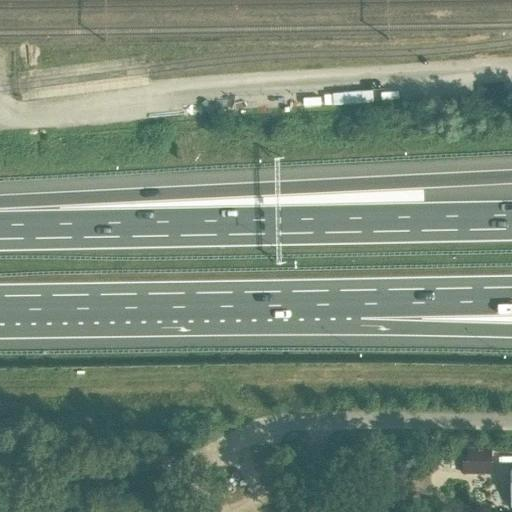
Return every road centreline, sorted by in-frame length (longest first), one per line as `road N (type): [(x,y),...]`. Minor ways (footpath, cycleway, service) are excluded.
road 1 (motorway): [(511,175),(0,209)]
road 2 (motorway): [(511,220),(0,231)]
road 3 (motorway): [(0,302),(362,297)]
road 4 (unclassified): [(511,421),(320,418),(264,428)]
road 5 (motorway): [(362,297),(511,317)]
road 6 (motorway): [(362,297),(511,294)]
